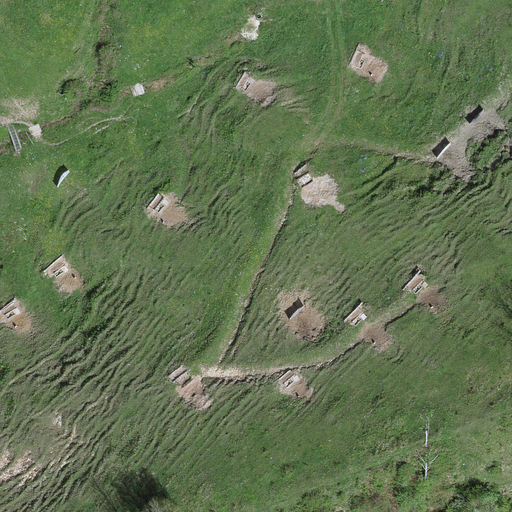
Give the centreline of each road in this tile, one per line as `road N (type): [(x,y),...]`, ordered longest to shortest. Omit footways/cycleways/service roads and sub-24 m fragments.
road 1 (track): [(412,298),(314,357),(206,368),(279,212),(288,171),(300,153),(332,136),(441,146),(511,78)]
road 2 (track): [(332,136),(344,49),(336,0)]
